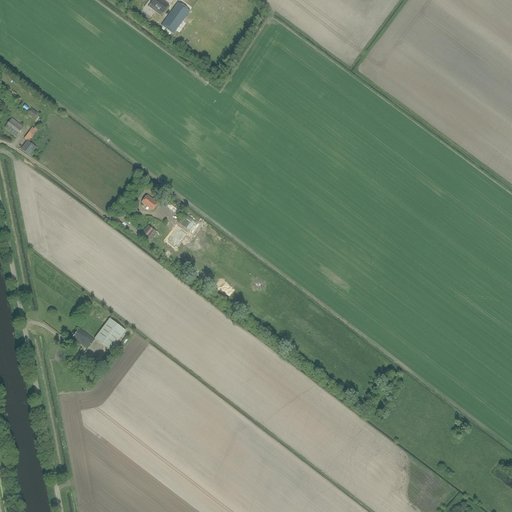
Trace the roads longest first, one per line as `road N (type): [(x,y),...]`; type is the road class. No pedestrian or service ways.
road 1 (unclassified): [(60,511),(0,214)]
road 2 (track): [(158,214),(107,216),(0,142)]
